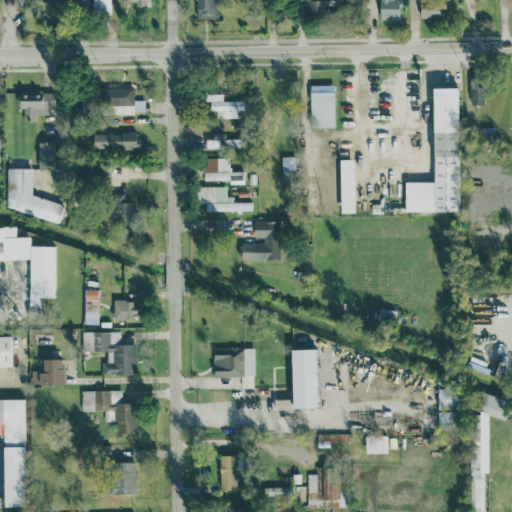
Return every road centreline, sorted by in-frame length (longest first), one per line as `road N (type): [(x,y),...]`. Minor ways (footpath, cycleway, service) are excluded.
road 1 (tertiary): [(0,55),(511,46)]
road 2 (residential): [(168,0),(173,254)]
road 3 (residential): [(174,287),(177,511)]
